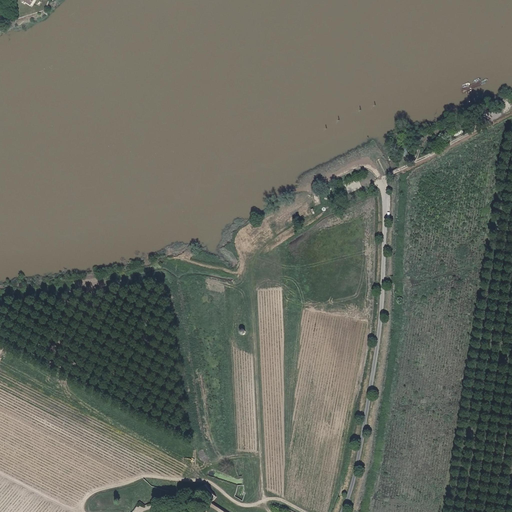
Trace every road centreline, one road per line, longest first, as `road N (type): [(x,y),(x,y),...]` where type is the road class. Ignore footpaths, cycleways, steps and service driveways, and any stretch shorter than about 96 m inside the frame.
road 1 (unclassified): [(387,177),(380,324),(342,511)]
road 2 (track): [(302,511),(273,499),(235,502),(209,480),(146,473),(85,495),(84,511)]
